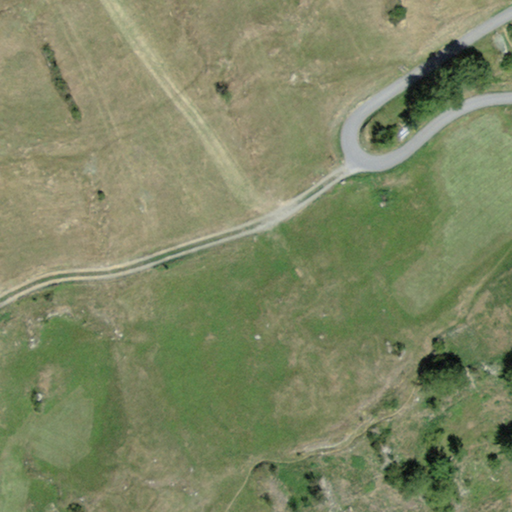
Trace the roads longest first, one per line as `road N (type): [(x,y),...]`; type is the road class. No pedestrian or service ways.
road 1 (residential): [(511,12),(364,110),(349,138),(356,156),(384,162),(458,110),(511,98)]
road 2 (track): [(361,159),(251,227),(120,269),(48,277),(0,300)]
